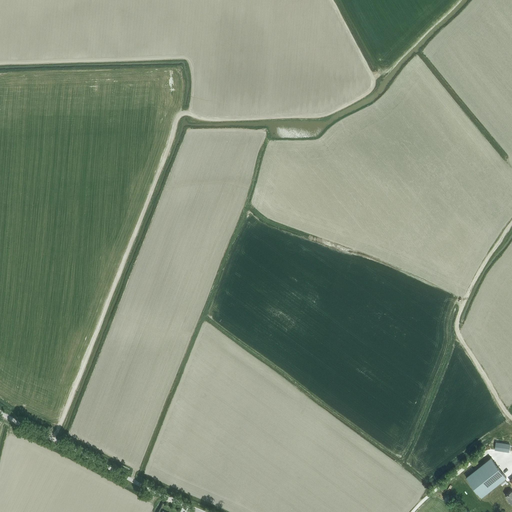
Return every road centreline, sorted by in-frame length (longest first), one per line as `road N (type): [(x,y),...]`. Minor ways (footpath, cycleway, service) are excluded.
road 1 (track): [(511,222),(456,327),(511,418)]
road 2 (unclassified): [(0,412),(200,511)]
